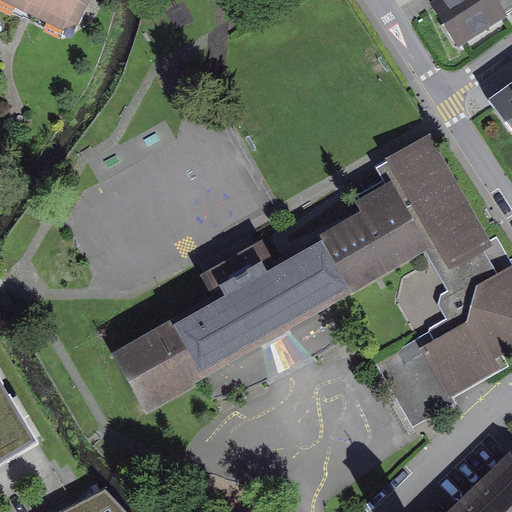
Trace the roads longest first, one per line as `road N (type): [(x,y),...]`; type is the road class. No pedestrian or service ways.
road 1 (residential): [(374,511),(511,395)]
road 2 (residential): [(511,194),(442,87)]
